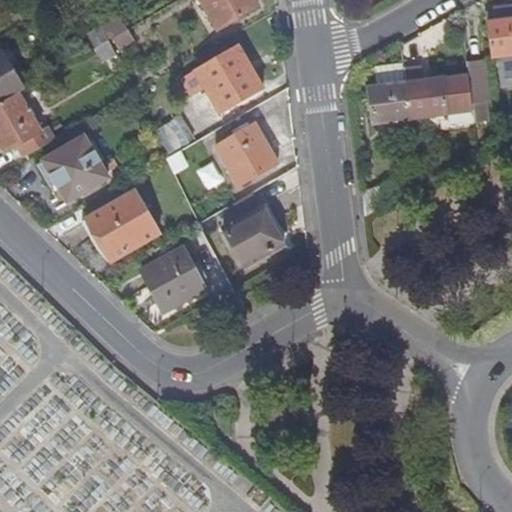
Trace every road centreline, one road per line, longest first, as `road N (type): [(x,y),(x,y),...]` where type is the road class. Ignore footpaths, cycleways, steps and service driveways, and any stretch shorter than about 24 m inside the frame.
road 1 (unclassified): [(344,302),(201,372),(174,373),(146,358),(0,219)]
road 2 (residential): [(314,62),(344,302)]
road 3 (residential): [(344,302),(481,385)]
road 4 (residential): [(481,385),(471,443),(480,471),(511,505)]
road 5 (residential): [(431,0),(314,62)]
